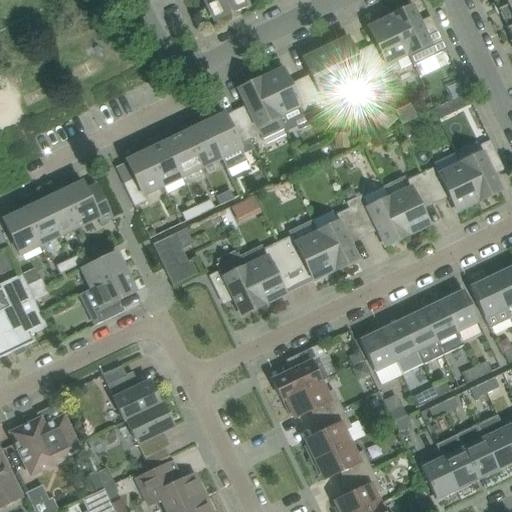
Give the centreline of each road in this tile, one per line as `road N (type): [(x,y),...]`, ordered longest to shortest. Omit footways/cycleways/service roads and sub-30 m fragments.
road 1 (residential): [(190,377),(511,224)]
road 2 (residential): [(0,195),(181,108),(204,63)]
road 3 (residential): [(0,399),(138,330),(158,331)]
road 4 (residential): [(204,63),(229,59),(353,0)]
road 5 (residential): [(252,511),(190,377)]
road 6 (residential): [(511,129),(446,0)]
